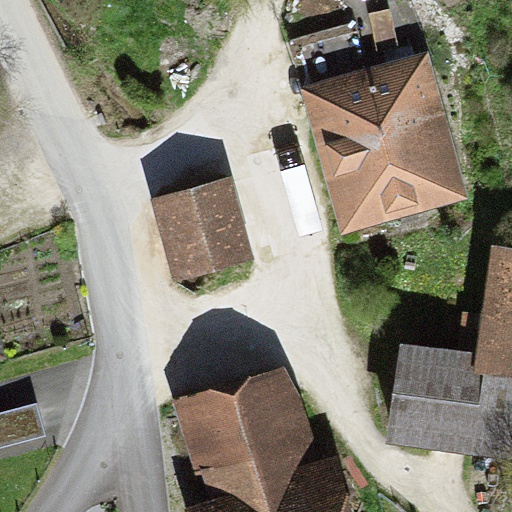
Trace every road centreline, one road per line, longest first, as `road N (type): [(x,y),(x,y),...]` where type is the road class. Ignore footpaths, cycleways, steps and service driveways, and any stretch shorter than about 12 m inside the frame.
road 1 (track): [(120,309),(197,318),(281,360),(387,470),(456,511)]
road 2 (residential): [(3,0),(102,234),(131,380)]
road 3 (track): [(242,56),(300,261),(315,398)]
road 4 (unclassified): [(131,380),(54,511)]
road 5 (residential): [(131,380),(147,511)]
